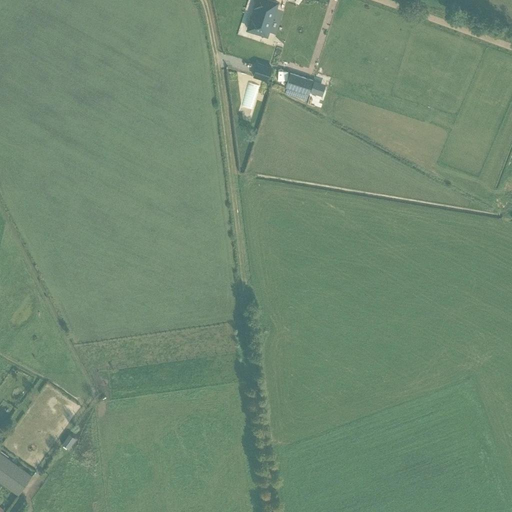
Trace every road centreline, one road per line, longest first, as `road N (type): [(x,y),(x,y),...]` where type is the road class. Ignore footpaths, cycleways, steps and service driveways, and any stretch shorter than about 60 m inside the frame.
road 1 (track): [(201,0),(271,511)]
road 2 (unclassified): [(511,50),(372,0)]
